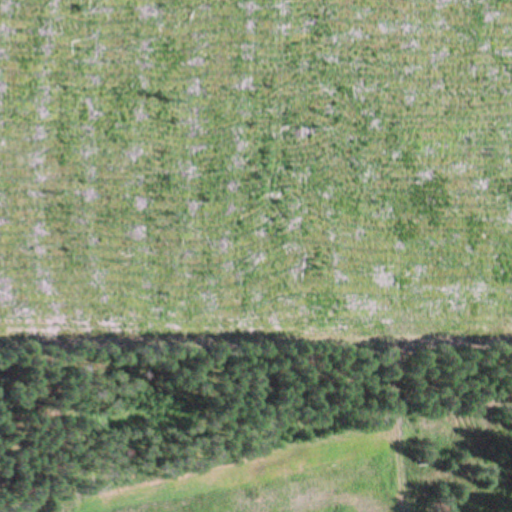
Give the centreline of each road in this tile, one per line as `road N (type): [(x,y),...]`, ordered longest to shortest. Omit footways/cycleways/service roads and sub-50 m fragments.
road 1 (track): [(511,367),(0,371)]
road 2 (track): [(354,511),(360,371)]
